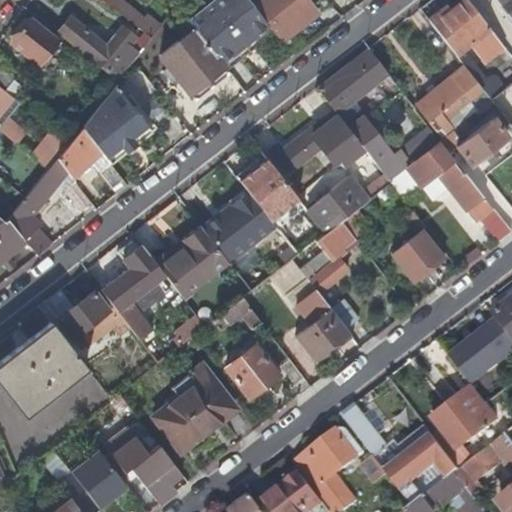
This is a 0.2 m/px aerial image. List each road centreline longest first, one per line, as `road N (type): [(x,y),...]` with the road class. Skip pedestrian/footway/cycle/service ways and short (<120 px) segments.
road 1 (residential): [(402,0),(0,313)]
road 2 (residential): [(188,511),(511,261)]
